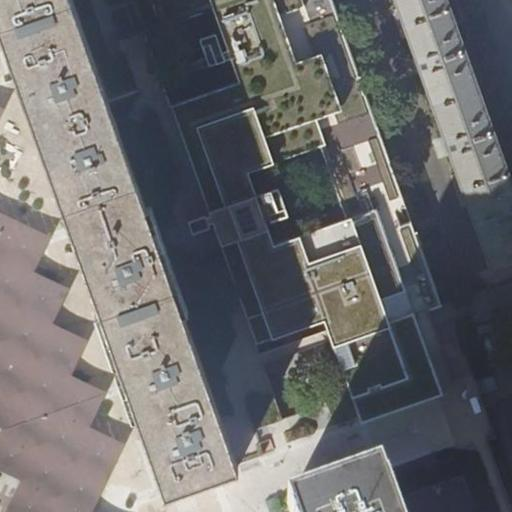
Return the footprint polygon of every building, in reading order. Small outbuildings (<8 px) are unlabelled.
[(0,0),(0,32),(142,432),(164,494),(239,468),(72,0),(0,0)] [(149,0),(159,26),(212,8),(240,81),(172,105),(256,344),(282,334),(324,320),(360,422),(443,393),(414,314),(413,311),(389,320),(380,299),(406,290),(377,207),(273,244),(248,172),(326,143),(316,117),(342,108),(321,52),(297,61),(279,14),(305,5),(303,0),(149,0)] [(469,205),(491,269),(511,261),(511,184),(500,151),(466,56),(446,0),(395,0),(399,9),(393,11),(403,38),(409,36),(457,174),(451,176),(462,207),(469,205)] [(0,417),(17,426),(0,456),(0,470),(23,481),(6,511),(46,511),(58,492),(83,504),(91,492),(110,451),(74,433),(82,417),(91,398),(57,382),(66,364),(74,346),(39,329),(46,314),(55,295),(19,278),(24,268),(36,244),(0,227),(0,417)] [(493,389),(498,387),(496,381),(493,375),(483,378),(488,391),(493,389)] [(380,470),(285,504),(288,511),(395,511),(392,503),(385,484),(380,470)]
